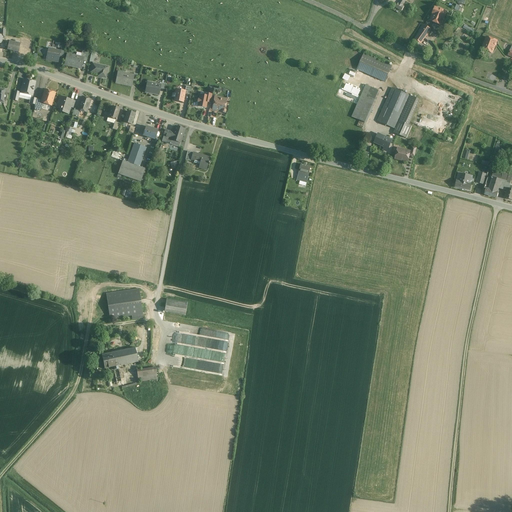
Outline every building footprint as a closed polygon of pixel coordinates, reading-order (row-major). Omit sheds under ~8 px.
[(447,12),(435,8),(430,21),(442,25),(447,12)] [(425,29),(422,27),(422,28),(419,31),(420,32),(426,36),(429,32),(425,29)] [(420,32),(415,39),(421,43),(426,36),(420,32)] [(497,41),(487,37),(482,50),(492,53),(497,41)] [(20,44),(9,41),(7,50),(18,53),(20,46),(20,44)] [(61,51),(48,48),(46,59),(56,61),(56,62),(58,63),(60,55),(61,51)] [(89,53),(82,51),(81,57),(83,58),(83,61),(86,62),(89,53)] [(81,57),(67,54),(65,65),(81,68),(83,61),(83,58),(81,57)] [(392,67),(364,54),(357,69),(385,82),(392,67)] [(108,67),(93,64),(91,72),(101,74),(101,77),(106,78),(108,67)] [(134,75),(118,72),(116,83),(132,86),(133,82),(134,75)] [(35,82),(24,79),(21,93),(32,96),(35,82)] [(155,84),(147,83),(145,93),(150,94),(150,93),(158,94),(159,90),(159,86),(155,85),(155,84)] [(354,102),(360,90),(345,83),(342,90),(345,91),(342,97),(354,102)] [(441,92),(430,84),(423,94),(429,98),(430,96),(434,99),(435,98),(436,100),(441,92)] [(366,85),(352,117),(357,119),(371,88),(366,85)] [(371,88),(357,119),(365,123),(379,91),(371,88)] [(410,96),(392,88),(377,121),(395,129),(399,121),(410,96)] [(185,91),(175,89),(174,94),(173,93),(172,97),(175,97),(174,101),(183,102),(185,94),(185,91)] [(55,94),(45,91),(42,101),(41,103),(43,104),(51,106),(55,94)] [(205,95),(200,95),(199,100),(198,99),(197,103),(198,103),(198,107),(206,108),(207,102),(208,96),(205,95)] [(410,96),(399,121),(408,125),(409,125),(420,100),(410,96)] [(91,100),(82,97),(78,110),(80,111),(87,113),(91,100)] [(227,100),(214,97),(213,103),(217,103),(216,110),(222,111),(222,113),(224,113),(225,112),(226,111),(225,109),(227,100)] [(67,99),(63,98),(63,99),(60,98),(58,102),(60,103),(58,107),(61,108),(60,112),(68,114),(71,107),(68,107),(70,101),(67,101),(67,99)] [(42,101),(37,99),(35,105),(35,106),(42,109),(43,104),(41,103),(42,101)] [(213,103),(210,102),(210,103),(209,110),(215,111),(216,110),(217,103),(213,103)] [(120,109),(111,106),(108,118),(117,120),(120,109)] [(78,110),(74,109),(72,116),(78,117),(80,111),(78,110)] [(135,114),(127,111),(124,122),(127,123),(131,125),(135,114)] [(408,125),(399,121),(395,129),(394,133),(406,138),(411,126),(409,125),(408,125)] [(158,131),(146,127),(143,136),(155,140),(158,131)] [(184,129),(175,127),(173,133),(170,144),(179,147),(184,129)] [(165,130),(162,142),(170,144),(173,133),(165,130)] [(392,141),(378,134),(374,142),(384,147),(383,150),(387,152),(392,141)] [(134,143),(127,163),(122,161),(118,174),(141,182),(145,169),(140,167),(146,148),(134,143)] [(494,151),(501,153),(504,146),(496,143),(494,151)] [(410,152),(398,149),(395,158),(408,162),(410,152)] [(197,154),(195,161),(194,161),(194,163),(200,164),(199,168),(206,170),(209,158),(197,154)] [(311,167),(301,164),(298,175),(308,177),(311,167)] [(471,176),(459,173),(459,174),(461,174),(459,181),(457,181),(455,187),(470,190),(471,184),(469,184),(471,176)] [(502,175),(493,173),(491,178),(487,177),(484,189),(486,189),(484,195),(496,198),(498,192),(499,189),(507,191),(508,188),(509,184),(506,183),(507,181),(504,181),(506,174),(502,173),(502,174),(503,174),(502,175)] [(308,177),(298,175),(297,180),(307,183),(308,177)] [(139,289),(106,294),(110,319),(132,316),(132,320),(143,318),(139,289)] [(187,303),(167,300),(165,312),(185,316),(187,303)] [(213,326),(164,318),(162,328),(211,337),(213,326)] [(135,348),(113,353),(116,367),(118,366),(138,362),(135,348)] [(113,353),(102,355),(105,369),(113,367),(116,367),(113,353)] [(155,367),(137,370),(138,378),(157,375),(155,367)]
